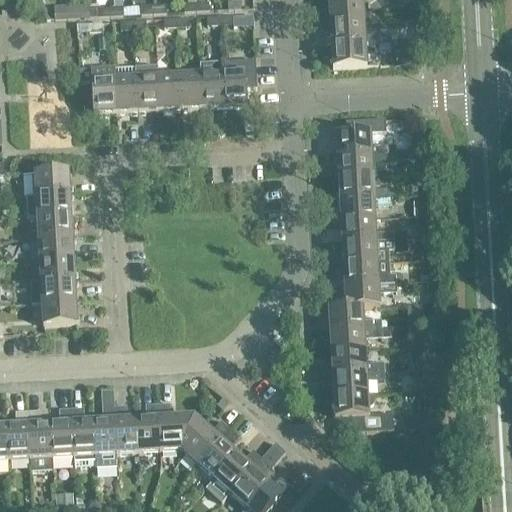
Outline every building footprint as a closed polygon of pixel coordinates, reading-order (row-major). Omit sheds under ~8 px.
[(187,0),(187,6),(183,6),(183,16),(196,15),(195,0),(187,0)] [(195,0),(196,15),(208,14),(208,5),(205,5),(205,0),(196,0),(195,0)] [(380,3),(329,6),(330,27),(364,25),(363,13),(381,12),(380,3)] [(227,13),(240,12),(240,4),(227,4),(227,13)] [(153,8),(140,9),(140,18),(153,17),(153,8)] [(153,8),(153,17),(166,17),(165,8),(153,8)] [(110,20),(122,19),(122,10),(109,11),(110,20)] [(110,20),(109,11),(96,11),(97,20),(110,20)] [(79,12),(66,13),(67,22),(79,21),(79,12)] [(67,22),(66,13),(54,13),(54,22),(67,22)] [(232,28),(231,19),(219,20),(219,29),(232,28)] [(219,29),(219,20),(206,20),(206,29),(219,29)] [(189,30),(188,21),(175,22),(176,31),(189,30)] [(176,31),(175,22),(163,23),(163,32),(176,31)] [(133,33),(132,24),(120,25),(120,34),(133,33)] [(145,32),(145,24),(132,24),(133,33),(145,32)] [(242,37),(252,37),(251,24),(242,25),(242,37)] [(364,25),(330,27),(331,49),(383,46),(382,37),(365,38),(364,25)] [(101,26),(76,27),(76,36),(88,36),(101,35),(101,26)] [(105,41),(97,41),(98,49),(106,49),(105,41)] [(383,46),(331,49),(332,71),(367,69),(366,56),(383,55),(383,46)] [(244,76),(232,77),(232,64),(221,65),(224,111),(246,110),(244,76)] [(224,111),(221,65),(200,66),(200,78),(202,113),(224,111)] [(159,115),(157,81),(157,69),(135,70),(136,82),(138,116),(159,115)] [(116,117),(114,83),(113,71),(91,72),(91,73),(80,73),(80,85),(92,84),(94,118),(116,117)] [(200,78),(179,80),(181,114),(202,113),(200,78)] [(179,80),(157,81),(159,115),(181,114),(179,80)] [(136,82),(114,83),(116,117),(138,116),(136,82)] [(345,125),(345,127),(346,137),(336,137),(337,160),(397,156),(396,148),(371,149),(370,136),(386,136),(385,123),(345,125)] [(397,156),(337,160),(338,181),(372,179),(372,167),(389,166),(397,166),(397,156)] [(69,175),(34,177),(36,199),(70,197),(69,175)] [(372,179),(338,181),(339,203),(391,200),(391,191),(373,192),(372,179)] [(70,197),(36,199),(37,221),(71,219),(70,197)] [(391,200),(339,203),(340,225),(375,223),(374,210),(392,209),(391,200)] [(71,219),(37,221),(38,242),(72,240),(71,219)] [(375,223),(340,225),(342,246),(393,243),(393,235),(376,236),(375,223)] [(72,240),(38,242),(39,264),(74,262),(72,240)] [(393,243),(342,246),(343,268),(377,266),(376,253),(394,252),(393,243)] [(74,262),(39,264),(40,285),(75,284),(74,262)] [(377,266),(343,268),(344,289),(396,287),(395,278),(378,279),(377,266)] [(75,284),(40,285),(41,307),(76,305),(75,284)] [(396,287),(344,289),(345,310),(328,311),(328,312),(379,309),(379,296),(396,295),(396,287)] [(76,305),(41,307),(42,329),(77,328),(76,305)] [(379,309),(328,312),(330,334),(381,331),(381,322),(363,323),(362,311),(379,310),(379,309)] [(381,331),(330,334),(331,355),(365,353),(364,341),(382,340),(381,331)] [(365,353),(331,355),(332,377),(384,374),(383,365),(366,366),(365,353)] [(384,374),(332,377),(333,399),(367,397),(367,384),(384,383),(384,374)] [(101,394),(102,410),(102,424),(92,425),(94,459),(95,471),(116,470),(112,393),(101,394)] [(114,393),(112,393),(116,470),(118,470),(117,458),(137,457),(135,422),(127,423),(126,409),(115,410),(114,393)] [(367,397),(333,399),(334,421),(336,421),(337,437),(393,434),(392,417),(369,418),(367,397)] [(145,422),(135,422),(137,457),(159,456),(156,407),(145,408),(145,422)] [(169,407),(156,407),(159,456),(181,455),(193,420),(170,421),(169,407)] [(83,411),(70,412),(72,460),(94,459),(92,425),(84,425),(83,411)] [(59,427),(50,427),(51,462),(72,460),(70,412),(58,413),(59,427)] [(15,429),(6,430),(7,464),(8,464),(29,463),(27,414),(15,415),(15,429)] [(51,462),(50,427),(40,428),(39,414),(27,414),(29,463),(30,474),(52,473),(51,462)] [(211,436),(193,420),(181,455),(198,470),(230,434),(220,425),(211,436)] [(0,476),(9,476),(8,464),(7,464),(6,430),(0,429),(0,476)] [(230,434),(198,470),(214,484),(236,458),(229,452),(238,441),(230,434)] [(236,458),(214,484),(230,498),(275,447),(275,446),(261,461),(252,454),(243,464),(236,458)] [(275,447),(230,498),(245,511),(268,511),(274,506),(262,495),(269,488),(261,481),(270,471),(271,472),(286,456),(275,447)]
